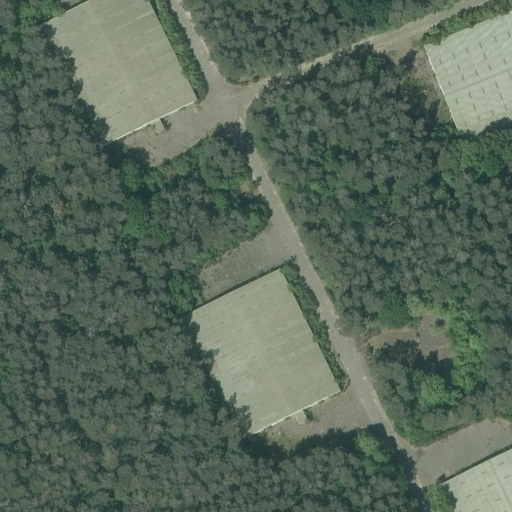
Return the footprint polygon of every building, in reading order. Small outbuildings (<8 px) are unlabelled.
[(146,0),(98,0),(39,29),(99,151),(151,126),(156,136),(165,132),(159,122),(197,103),(146,0)] [(511,12),(424,49),(465,151),(511,131),(511,12)] [(280,272),(182,320),(242,442),(294,416),(299,427),(308,423),(302,412),(340,394),(280,272)] [(465,377),(461,317),(421,320),(425,380),(465,377)] [(511,511),(511,451),(439,488),(450,511),(511,511)]
